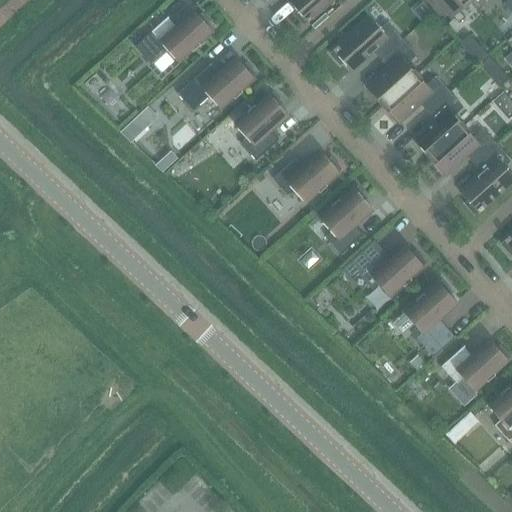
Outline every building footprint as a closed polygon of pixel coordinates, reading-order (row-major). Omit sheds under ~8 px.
[(292,0),(289,3),(293,7),(297,11),(293,14),(304,25),(307,22),(308,23),(312,19),(312,18),(317,12),(325,5),(331,0),(292,0)] [(460,12),(470,2),(468,0),(437,0),(458,24),(465,18),(460,12)] [(511,0),(507,0),(503,4),(511,14),(511,0)] [(168,17),(135,47),(150,64),(167,50),(177,62),(180,59),(195,46),(208,34),(211,32),(215,28),(202,14),(199,17),(194,12),(176,28),(168,19),(169,18),(168,17)] [(372,52),(380,61),(402,41),(387,23),(380,29),(370,19),(366,22),(344,42),(338,47),(337,46),(333,50),(334,51),(330,55),(340,66),(343,63),(347,67),(351,71),(372,52)] [(480,65),(489,57),(469,35),(460,43),(480,65)] [(367,89),(382,106),(416,75),(407,65),(416,56),(402,41),(380,61),(388,70),(379,78),(370,86),(367,89)] [(511,51),(511,50),(503,57),(511,68),(511,51)] [(509,79),(489,57),(480,65),(500,87),(509,79)] [(223,106),(257,75),(247,64),(243,67),(236,59),(218,75),(210,66),(211,65),(210,64),(177,94),(193,112),(209,97),(220,109),(223,106)] [(419,104),(427,113),(449,93),(435,77),(426,86),(416,75),(382,106),(389,113),(398,123),(419,104)] [(246,138),(240,144),(256,161),(279,140),(278,139),(277,140),(269,131),(287,115),(280,108),(283,105),(273,93),(236,126),(246,138)] [(429,158),(463,127),(453,117),(463,108),(449,93),(427,113),(435,122),(433,123),(417,138),(414,141),(429,158)] [(138,117),(121,133),(131,142),(147,126),(138,117)] [(474,165),(496,145),(482,129),(472,138),(463,127),(429,158),(444,175),(466,156),(474,165)] [(496,145),(474,165),(482,174),(460,193),(468,201),(464,204),(475,215),(478,212),(479,213),(484,209),(483,208),(489,203),(488,203),(511,181),(511,176),(505,168),(511,162),(496,145)] [(331,158),(328,160),(321,153),(317,156),(303,169),(295,160),(296,159),(295,158),(272,179),(288,196),(294,191),(304,203),(341,169),(331,158)] [(331,232),(325,238),(341,255),(363,234),(363,233),(362,234),(353,225),(372,209),(365,201),(368,198),(358,187),(354,190),(351,193),(351,192),(320,220),(331,232)] [(511,235),(509,238),(508,237),(504,241),(505,242),(501,245),(511,256),(511,255),(511,235)] [(413,275),(420,269),(426,263),(416,252),(412,254),(405,247),(401,251),(387,263),(371,245),(375,242),(375,241),(342,270),(352,281),(358,275),(372,290),(378,285),(389,297),(392,294),(413,275)] [(423,298),(405,314),(415,326),(409,332),(425,349),(433,358),(456,337),(455,336),(454,337),(446,328),(438,319),(452,307),(456,303),(453,299),(449,295),(452,292),(442,281),(438,284),(436,286),(429,292),(423,298)] [(464,346),(441,367),(457,384),(451,389),(464,404),(475,394),(473,391),(476,388),(491,375),(498,369),(504,363),(507,361),(511,357),(500,346),(497,348),(493,344),(490,341),(486,344),(472,357),(464,348),(465,347),(464,346)] [(500,420),(494,426),(510,443),(511,440),(511,387),(489,408),(500,420)] [(469,413),(455,426),(463,435),(478,422),(469,413)]
